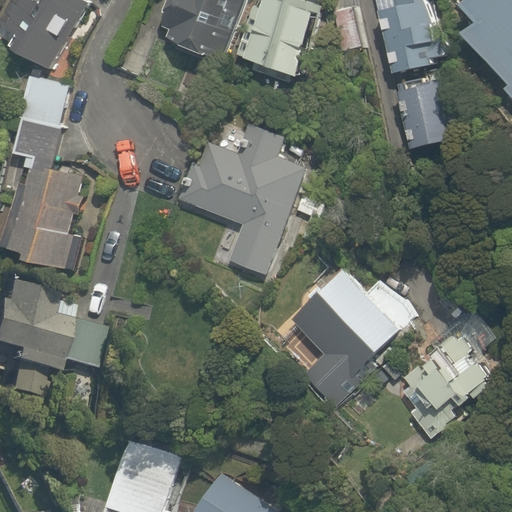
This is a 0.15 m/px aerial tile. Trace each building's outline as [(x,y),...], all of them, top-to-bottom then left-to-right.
[(26,36),(17,51),(52,70),(91,3),(84,0),(15,0),(3,23),(26,36)] [(171,31),(167,42),(226,65),(251,0),(175,0),(165,29),(171,31)] [(325,15),(281,0),(263,0),(243,59),(304,79),(325,15)] [(417,0),(388,6),(401,74),(446,65),(432,0),(417,0)] [(511,0),(481,0),(470,10),(480,22),(465,35),(511,88),(511,90),(509,93),(511,96),(511,0)] [(405,90),(416,151),(457,143),(446,82),(405,90)] [(76,213),(87,215),(95,178),(55,170),(71,92),(34,84),(28,111),(16,108),(13,124),(25,126),(18,156),(29,158),(26,170),(33,171),(30,184),(21,182),(12,222),(4,221),(0,240),(0,251),(31,258),(30,263),(75,272),(84,228),(73,226),(76,213)] [(310,168),(283,157),(288,144),(250,128),(243,144),(252,148),(247,158),(239,154),(216,207),(247,220),(250,211),(286,226),(310,168)] [(334,205),(308,192),(299,212),(312,218),(305,233),(317,239),(324,224),(334,205)] [(325,356),(303,377),(331,406),(412,330),(353,268),(294,324),(325,356)] [(0,348),(10,351),(7,361),(55,372),(57,362),(88,369),(99,324),(67,317),(72,297),(0,280),(0,348)] [(416,410),(411,414),(437,444),(504,387),(459,334),(406,379),(412,386),(403,394),(416,410)] [(167,511),(187,453),(146,440),(131,435),(106,511),(167,511)] [(278,511),(281,509),(221,472),(196,511),(278,511)]
